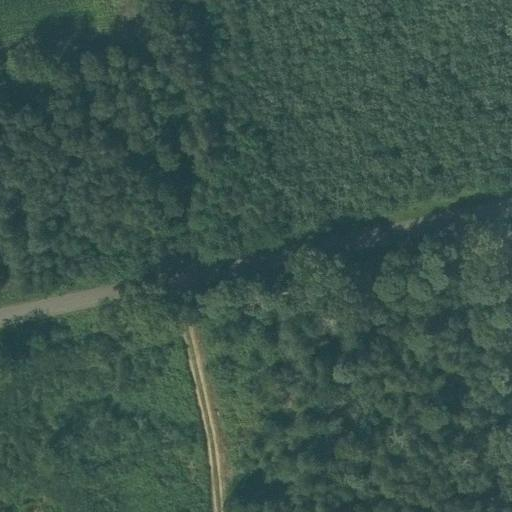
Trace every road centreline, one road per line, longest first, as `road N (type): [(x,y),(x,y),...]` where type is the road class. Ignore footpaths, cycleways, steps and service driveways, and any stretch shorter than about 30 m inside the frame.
road 1 (unclassified): [(511,207),(0,317)]
road 2 (track): [(175,278),(218,511)]
